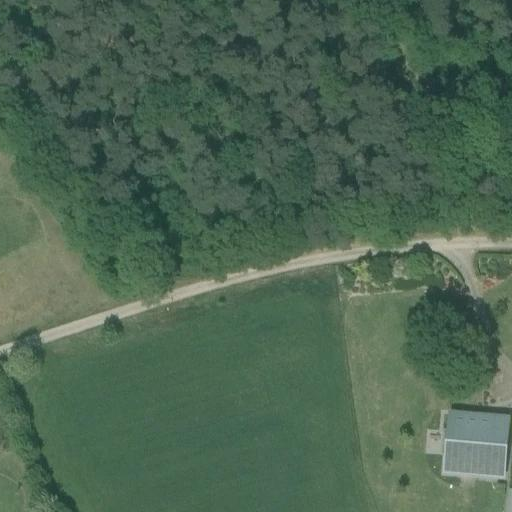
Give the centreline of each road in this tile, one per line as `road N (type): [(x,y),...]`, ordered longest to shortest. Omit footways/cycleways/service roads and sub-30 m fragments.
road 1 (track): [(511,240),(400,246),(275,273),(0,362)]
road 2 (track): [(457,242),(413,56)]
road 3 (track): [(511,156),(413,56)]
